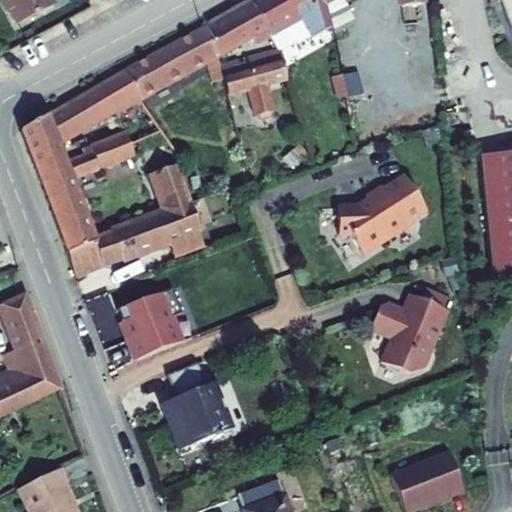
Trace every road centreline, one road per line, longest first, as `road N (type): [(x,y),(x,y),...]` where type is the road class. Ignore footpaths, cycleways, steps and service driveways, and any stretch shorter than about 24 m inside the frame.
road 1 (residential): [(0,152),(134,511)]
road 2 (residential): [(0,105),(189,0)]
